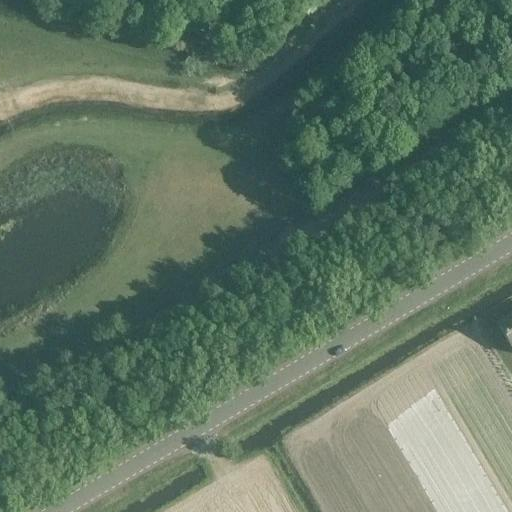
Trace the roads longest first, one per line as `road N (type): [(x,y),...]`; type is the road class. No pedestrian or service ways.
road 1 (track): [(0,414),(511,107)]
road 2 (secondary): [(54,511),(511,241)]
